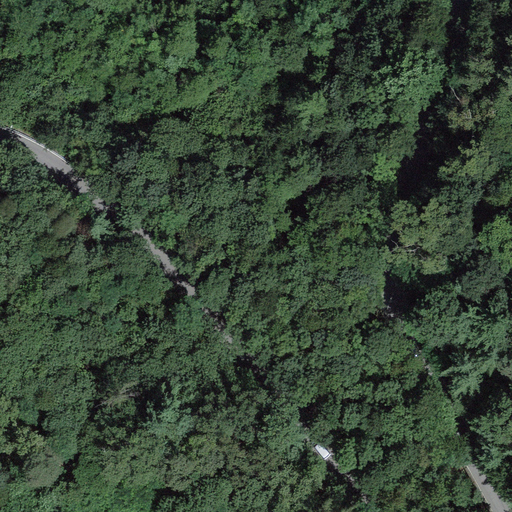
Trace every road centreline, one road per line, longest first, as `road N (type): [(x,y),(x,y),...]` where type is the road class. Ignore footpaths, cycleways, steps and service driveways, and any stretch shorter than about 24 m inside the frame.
road 1 (residential): [(466,0),(394,253),(391,296),(413,352),(506,511)]
road 2 (residential): [(0,138),(119,219),(234,341),(340,470),(362,511)]
